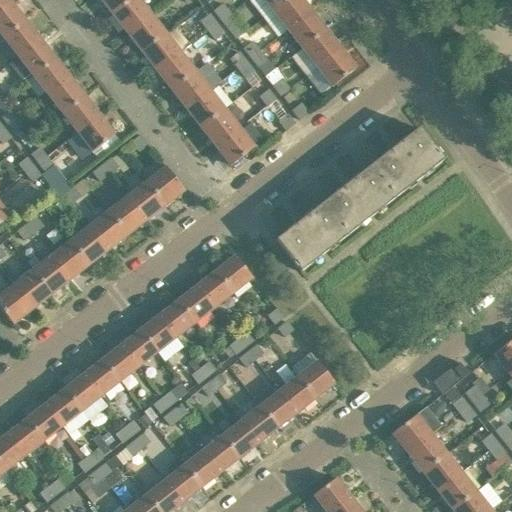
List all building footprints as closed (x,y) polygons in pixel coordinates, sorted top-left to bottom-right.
[(0,0),(0,10),(10,3),(7,0),(0,0)] [(130,0),(98,0),(111,15),(130,0)] [(138,0),(130,0),(111,15),(126,34),(150,15),(138,0)] [(262,0),(271,12),(286,0),(262,0)] [(301,0),(286,0),(271,12),(286,31),(311,12),(301,0)] [(25,22),(10,3),(0,10),(0,35),(3,39),(25,22)] [(214,12),(221,21),(230,14),(222,5),(214,12)] [(311,12),(286,31),(301,50),(326,31),(311,12)] [(230,14),(221,21),(228,30),(237,24),(230,14)] [(165,34),(150,15),(126,34),(140,53),(165,34)] [(207,32),(216,25),(209,16),(200,23),(207,32)] [(40,41),(25,22),(3,39),(18,58),(40,41)] [(223,34),(216,25),(207,32),(214,41),(223,34)] [(326,31),(301,50),(316,69),(340,50),(326,31)] [(165,34),(140,53),(155,72),(180,53),(165,34)] [(55,60),(40,41),(18,58),(32,77),(55,60)] [(243,50),(250,59),(259,52),(252,43),(243,50)] [(340,50),(316,69),(331,88),(356,69),(340,50)] [(250,59),(257,68),(266,61),(259,52),(250,59)] [(195,72),(180,53),(155,72),(170,91),(195,72)] [(237,70),(245,63),(238,53),(229,60),(237,70)] [(69,79),(55,60),(32,77),(47,96),(69,79)] [(253,72),(245,63),(237,70),(244,79),(253,72)] [(274,71),(265,78),(270,85),(281,77),(276,70),(274,71)] [(195,72),(170,91),(185,110),(210,91),(195,72)] [(84,98),(69,79),(47,96),(62,115),(84,98)] [(281,80),(273,87),(280,97),(288,90),(281,80)] [(224,110),(210,91),(185,110),(200,129),(224,110)] [(266,108),(275,100),(268,91),(259,98),(266,108)] [(99,116),(84,98),(62,115),(77,134),(99,116)] [(9,110),(2,102),(0,103),(0,115),(1,116),(9,110)] [(291,112),(298,121),(307,114),(300,105),(291,112)] [(224,110),(200,129),(215,149),(239,129),(224,110)] [(1,117),(8,126),(16,120),(9,111),(1,117)] [(114,136),(99,116),(77,134),(92,153),(114,136)] [(285,132),(294,125),(287,116),(278,123),(285,132)] [(8,126),(15,135),(23,129),(16,120),(8,126)] [(10,138),(3,129),(0,132),(0,142),(2,145),(10,138)] [(254,148),(239,129),(215,149),(229,168),(254,148)] [(443,161),(418,129),(370,167),(395,199),(443,161)] [(97,160),(119,143),(114,136),(92,153),(97,160)] [(140,137),(130,144),(138,153),(146,145),(140,137)] [(31,155),(38,164),(46,158),(39,149),(31,155)] [(46,158),(38,164),(44,173),(53,166),(46,158)] [(33,168),(27,160),(26,159),(18,165),(25,174),(33,168)] [(101,167),(108,176),(118,168),(111,159),(101,167)] [(59,200),(64,196),(71,190),(52,167),(44,173),(41,176),(59,200)] [(101,167),(92,174),(99,183),(108,176),(101,167)] [(370,167),(323,204),(348,236),(395,199),(370,167)] [(40,176),(33,168),(25,174),(32,183),(40,176)] [(145,183),(164,207),(184,192),(165,168),(145,183)] [(126,198),(145,222),(164,207),(145,183),(126,198)] [(80,198),(73,189),(71,190),(64,196),(71,205),(80,198)] [(61,213),(71,205),(64,196),(59,200),(55,203),(61,213)] [(107,213),(126,237),(145,222),(126,198),(107,213)] [(300,274),(348,236),(323,204),(275,242),(300,274)] [(0,225),(9,218),(0,206),(0,225)] [(88,228),(107,252),(126,237),(107,213),(88,228)] [(26,225),(33,234),(42,227),(36,218),(26,225)] [(26,225),(17,233),(24,242),(33,234),(26,225)] [(70,242),(88,266),(107,252),(88,228),(70,242)] [(51,257),(69,281),(88,266),(70,242),(51,257)] [(32,272),(51,296),(69,281),(51,257),(32,272)] [(235,257),(215,272),(232,294),(252,279),(235,257)] [(13,287),(32,311),(51,296),(32,272),(13,287)] [(215,272),(196,287),(213,309),(232,294),(215,272)] [(0,296),(0,310),(12,326),(32,311),(13,287),(0,296)] [(177,302),(194,324),(213,309),(196,287),(177,302)] [(177,302),(158,317),(175,339),(194,324),(177,302)] [(273,325),(282,318),(276,310),(267,317),(273,325)] [(158,317),(139,331),(157,354),(175,339),(158,317)] [(286,323),(277,330),(284,338),(292,331),(286,323)] [(139,331),(120,346),(138,368),(157,354),(139,331)] [(237,340),(244,348),(252,342),(246,334),(237,340)] [(229,347),(235,355),(244,348),(237,340),(229,347)] [(508,375),(511,372),(511,340),(493,355),(508,375)] [(120,346),(101,361),(119,383),(138,368),(120,346)] [(247,353),(254,361),(262,355),(256,346),(247,353)] [(247,353),(239,360),(245,368),(254,361),(247,353)] [(101,361),(83,376),(100,398),(119,383),(101,361)] [(297,378),(314,400),(334,385),(317,362),(297,378)] [(200,370),(206,378),(215,371),(208,363),(200,370)] [(441,396),(452,388),(468,375),(458,363),(432,384),(441,396)] [(191,376),(197,384),(206,378),(200,370),(191,376)] [(83,376),(64,391),(81,413),(100,398),(83,376)] [(209,383),(216,391),(225,384),(218,376),(209,383)] [(295,415),(314,400),(297,378),(278,392),(295,415)] [(209,383),(201,389),(207,397),(216,391),(209,383)] [(177,401),(187,392),(181,384),(170,393),(177,401)] [(465,394),(472,403),(481,396),(473,387),(465,394)] [(64,391),(45,405),(62,427),(81,413),(64,391)] [(259,407),(276,429),(295,415),(278,392),(259,407)] [(162,399),(168,407),(177,401),(170,393),(162,399)] [(472,403),(479,413),(488,406),(481,396),(472,403)] [(459,414),(467,407),(460,398),(451,405),(459,414)] [(153,406),(159,414),(168,407),(162,399),(153,406)] [(45,405),(26,420),(43,442),(62,427),(45,405)] [(172,412),(178,421),(187,414),(180,405),(172,412)] [(258,444),(276,429),(259,407),(240,422),(258,444)] [(474,416),(467,407),(459,414),(466,423),(474,416)] [(155,417),(149,409),(143,414),(149,422),(155,417)] [(172,412),(163,419),(169,428),(178,421),(172,412)] [(407,454),(431,436),(415,416),(392,435),(407,454)] [(26,420),(7,435),(24,457),(43,442),(26,420)] [(124,429),(130,437),(139,430),(132,422),(124,429)] [(221,437),(239,459),(258,444),(240,422),(221,437)] [(495,432),(502,441),(511,434),(504,425),(495,432)] [(115,436),(121,444),(130,437),(124,429),(115,436)] [(114,442),(108,434),(101,438),(107,446),(114,442)] [(511,435),(511,434),(502,441),(509,450),(511,448),(511,435)] [(7,435),(0,440),(0,465),(5,472),(24,457),(7,435)] [(105,444),(98,435),(92,440),(104,457),(111,452),(105,444)] [(134,442),(140,450),(149,443),(143,435),(134,442)] [(488,452),(497,445),(490,435),(481,442),(488,452)] [(407,454),(422,473),(445,455),(431,436),(407,454)] [(220,474),(239,459),(221,437),(202,452),(220,474)] [(86,458),(81,452),(70,439),(66,441),(82,462),(86,458)] [(134,442),(125,449),(131,457),(140,450),(134,442)] [(504,454),(497,445),(488,452),(496,461),(504,454)] [(91,454),(86,448),(81,452),(86,458),(91,454)] [(86,458),(92,467),(101,460),(95,452),(91,454),(86,458)] [(184,466),(201,488),(220,474),(202,452),(184,466)] [(422,473),(437,492),(460,473),(445,455),(422,473)] [(77,465),(84,473),(92,467),(86,458),(82,462),(77,465)] [(105,465),(96,471),(102,479),(111,473),(105,465)] [(182,503),(201,488),(184,466),(165,481),(182,503)] [(96,471),(87,478),(94,486),(102,479),(96,471)] [(437,492),(452,511),(475,492),(460,473),(437,492)] [(66,487),(73,482),(67,474),(60,479),(66,487)] [(313,496),(324,511),(332,511),(350,499),(334,479),(313,496)] [(48,488),(55,496),(63,489),(57,481),(48,488)] [(146,496),(158,511),(170,511),(182,503),(165,481),(146,496)] [(39,495),(46,503),(55,496),(48,488),(39,495)] [(452,511),(489,511),(490,511),(475,492),(452,511)] [(58,501),(65,509),(73,502),(67,494),(58,501)] [(127,511),(158,511),(146,496),(127,511)] [(360,511),(350,499),(332,511),(360,511)] [(58,501),(49,508),(52,511),(60,511),(65,509),(58,501)]
